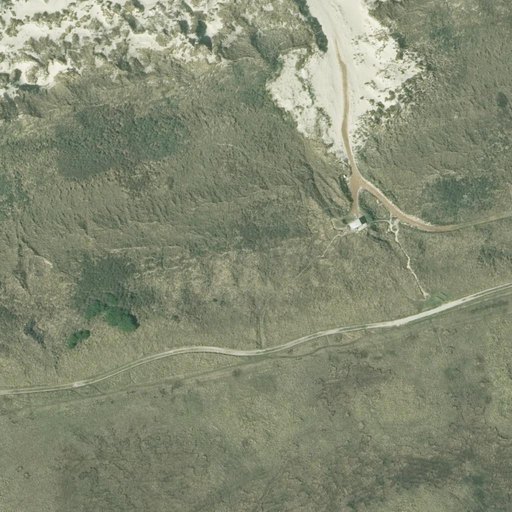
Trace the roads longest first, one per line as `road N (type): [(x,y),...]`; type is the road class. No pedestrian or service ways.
road 1 (track): [(0,392),(90,380),(171,352),(258,352),(398,322),(511,284)]
road 2 (track): [(511,213),(440,229),(421,225),(357,176),(338,61),(313,0)]
